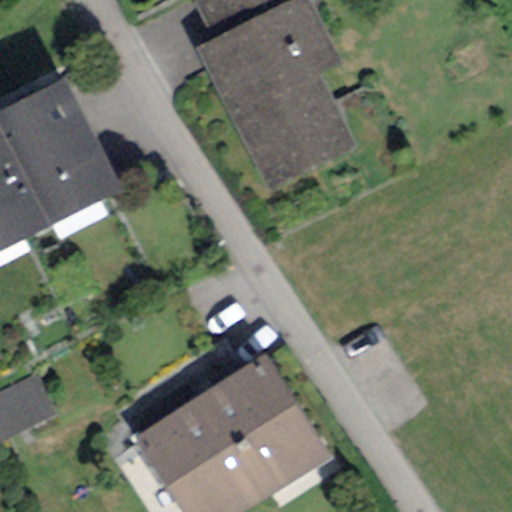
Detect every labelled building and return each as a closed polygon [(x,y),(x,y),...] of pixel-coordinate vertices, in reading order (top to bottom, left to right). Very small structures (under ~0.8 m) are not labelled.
[(211,40),(292,0),(194,0),(192,1),(211,40)] [(341,65),(308,0),(292,0),(211,40),(195,49),(268,192),(354,149),(318,77),(341,65)] [(63,79),(0,111),(0,252),(121,188),(63,79)] [(265,354),(136,435),(184,511),(246,511),(331,459),(265,354)] [(0,444),(56,417),(36,378),(0,395),(0,444)]
